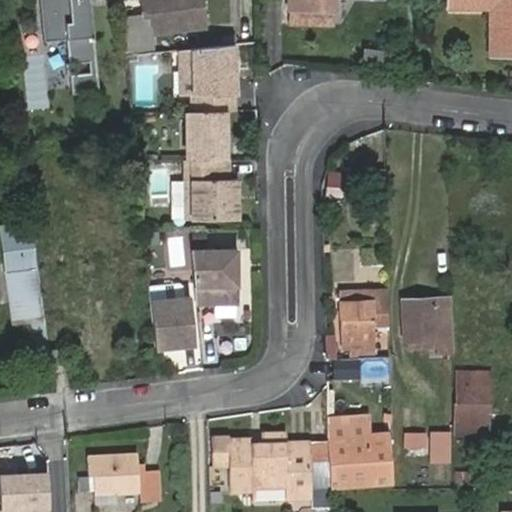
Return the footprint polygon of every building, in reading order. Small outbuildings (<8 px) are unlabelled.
[(88,0),(38,0),(42,41),(65,39),(67,64),(87,62),(88,72),(68,74),(70,94),(98,91),(88,0)] [(202,0),(138,0),(141,17),(121,19),(125,50),(152,48),(150,33),(205,27),(202,0)] [(333,0),(333,12),(287,9),(287,21),(344,24),(344,0),(333,0)] [(287,0),(287,9),(333,12),(333,0),(287,0)] [(490,1),(489,9),(489,57),(511,56),(511,0),(445,0),(446,1),(490,1)] [(446,8),(489,9),(490,1),(446,1),(446,8)] [(234,44),(179,49),(179,68),(192,79),(192,94),(192,110),(225,110),(230,110),(230,94),(235,94),(234,81),(231,81),(231,74),(234,74),(234,44)] [(179,68),(180,95),(192,94),(192,79),(179,68)] [(192,110),(185,110),(186,159),(191,159),(226,158),(225,110),(192,110)] [(36,225),(56,222),(51,190),(75,187),(70,155),(27,162),(36,225)] [(226,158),(191,159),(191,178),(184,179),(184,192),(185,219),(237,218),(236,178),(226,178),(226,158)] [(347,195),(347,179),(326,179),(326,195),(347,195)] [(169,192),(170,219),(185,219),(184,192),(169,192)] [(32,249),(28,223),(0,226),(0,245),(8,303),(40,299),(39,295),(32,249)] [(57,243),(69,326),(118,319),(106,236),(57,243)] [(237,301),(236,248),(188,248),(193,302),(237,301)] [(153,348),(193,344),(188,297),(181,298),(180,286),(175,282),(147,285),(153,348)] [(388,289),(341,290),(342,349),(350,349),(350,356),(372,356),(371,325),(388,324),(388,289)] [(43,320),(40,299),(8,303),(10,324),(31,321),(43,320)] [(450,356),(450,300),(403,299),(403,343),(435,344),(435,356),(450,356)] [(46,344),(43,320),(31,321),(38,366),(49,364),(47,350),(46,344)] [(324,334),(324,345),(335,345),(334,335),(324,334)] [(324,345),(325,358),(335,357),(335,345),(324,345)] [(332,361),(332,378),(359,378),(358,361),(332,361)] [(41,389),(53,387),(49,364),(38,366),(41,389)] [(456,371),(456,402),(454,434),(489,434),(490,372),(456,371)] [(367,415),(326,417),(327,436),(368,435),(367,415)] [(310,505),(329,505),(328,487),(310,488),(310,441),(284,441),(284,432),(260,432),(261,446),(249,445),(249,438),(226,439),(226,435),(211,436),(210,465),(227,465),(227,491),(251,491),(251,485),(285,486),(284,499),(310,499),(310,505)] [(368,435),(327,436),(327,441),(328,486),(391,485),(390,442),(390,434),(368,435)] [(310,488),(328,487),(328,486),(327,441),(310,441),(310,488)] [(86,455),(86,476),(92,475),(92,492),(114,492),(136,491),(136,466),(136,454),(86,455)] [(142,465),(136,466),(136,491),(137,501),(157,500),(156,471),(142,472),(142,465)] [(48,511),(47,470),(0,472),(0,511),(48,511)] [(468,471),(454,470),(453,486),(468,485),(468,471)] [(90,477),(72,478),(73,492),(91,491),(90,477)] [(251,499),(284,499),(285,486),(251,485),(251,491),(251,499)] [(114,492),(92,492),(93,503),(115,502),(114,492)]
